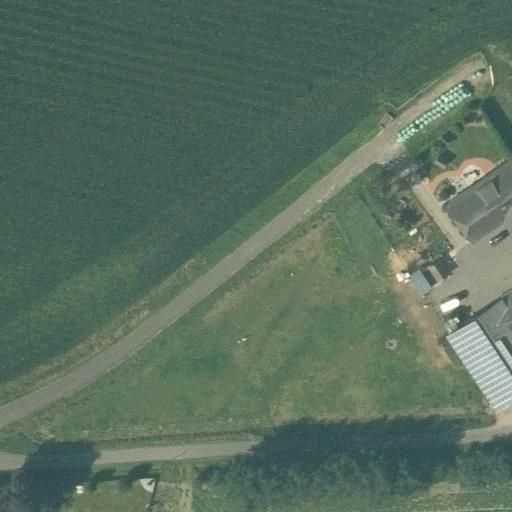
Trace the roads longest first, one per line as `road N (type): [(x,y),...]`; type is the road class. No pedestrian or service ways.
road 1 (unclassified): [(476,71),(99,365),(0,418)]
road 2 (track): [(511,433),(0,459)]
road 3 (track): [(383,136),(476,270)]
